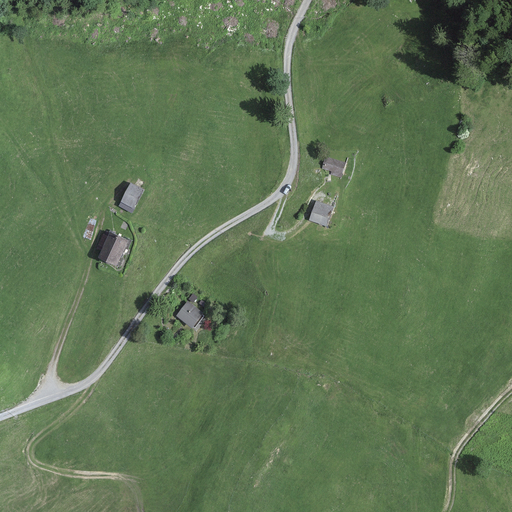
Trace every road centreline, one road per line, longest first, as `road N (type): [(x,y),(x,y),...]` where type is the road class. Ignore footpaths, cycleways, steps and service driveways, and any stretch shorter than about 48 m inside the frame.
road 1 (track): [(306,0),(290,36),(287,183),(166,279),(91,384),(54,396)]
road 2 (track): [(91,384),(33,442),(32,455),(48,468),(124,480),(139,511)]
road 3 (track): [(109,203),(53,370),(54,396)]
road 4 (track): [(446,511),(455,455),(511,387)]
